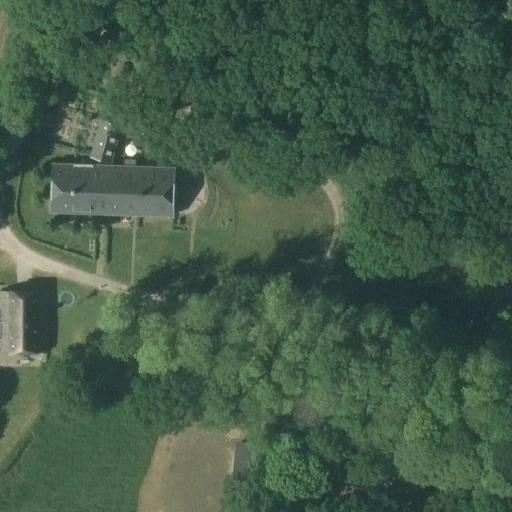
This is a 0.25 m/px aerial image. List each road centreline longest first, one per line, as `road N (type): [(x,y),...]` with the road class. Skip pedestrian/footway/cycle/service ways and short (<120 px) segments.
road 1 (track): [(0,224),(60,267),(511,422)]
road 2 (track): [(54,0),(34,94),(0,166)]
